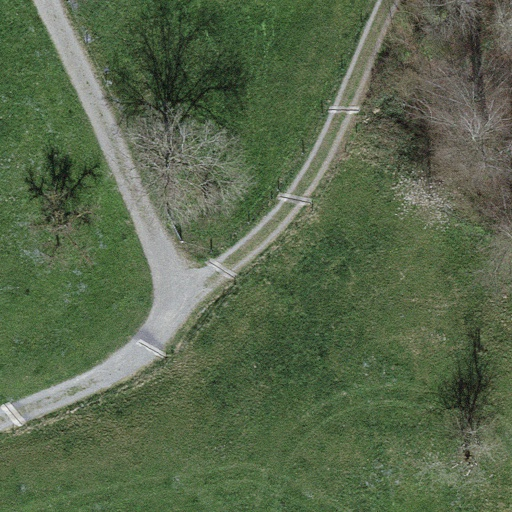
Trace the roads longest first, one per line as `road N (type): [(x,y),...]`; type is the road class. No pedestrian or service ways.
road 1 (track): [(0,417),(102,378),(144,352),(194,290),(42,0)]
road 2 (track): [(194,290),(267,237),(363,79),(395,0)]
